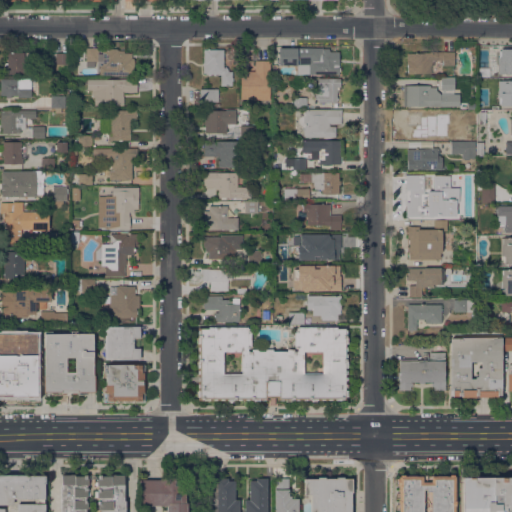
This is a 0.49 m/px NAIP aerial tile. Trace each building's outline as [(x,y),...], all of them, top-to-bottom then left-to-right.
[(86,47),(99,47),(98,60),(86,60),(86,47)] [(498,47),(511,47),(511,106),(498,107),(498,47)] [(134,75),(99,75),(99,64),(102,64),(102,48),(117,48),(117,50),(124,50),(124,52),(132,52),(132,57),(133,57),(133,59),(134,59),(134,75)] [(297,65),(279,65),(279,48),(329,48),(329,51),(336,51),(336,58),(339,58),(339,66),(340,67),(341,69),(339,71),(339,74),(297,74),(297,65)] [(223,67),(227,67),(227,69),(228,69),(228,71),(232,71),(232,77),(233,77),(233,80),(232,80),(232,85),(221,85),(221,74),(206,74),(206,73),(203,73),(203,49),(223,49),(223,67)] [(423,53),(423,51),(454,51),(454,65),(443,65),(443,60),(432,59),(432,65),(431,65),(431,73),(407,73),(407,53),(423,53)] [(24,62),(32,62),(32,74),(24,74),(2,73),(2,65),(4,65),(4,62),(7,62),(7,52),(24,52),(24,62)] [(56,52),(68,52),(68,64),(56,64),(56,52)] [(240,99),(240,71),(254,72),(254,60),(263,60),(269,60),(269,99),(240,99)] [(0,78),(31,78),(31,96),(17,96),(17,94),(12,94),(12,97),(6,97),(6,95),(0,95),(0,78)] [(120,79),(120,78),(137,78),(137,92),(123,91),(123,95),(124,95),(124,105),(94,105),(94,97),(92,97),(92,89),(87,89),(87,79),(120,79)] [(336,101),(318,101),(318,98),(316,98),(316,93),(318,93),(318,78),(340,78),(340,86),(337,86),(337,89),(339,89),(339,92),(336,92),(336,96),(337,97),(338,99),(336,100),(336,101)] [(454,78),(454,94),(459,94),(459,106),(406,106),(406,85),(430,85),(430,87),(436,87),(436,90),(440,93),(440,78),(454,78)] [(218,88),(218,101),(200,101),(200,88),(218,88)] [(51,95),(65,95),(65,107),(51,107),(51,95)] [(306,97),(306,106),(294,107),(294,97),(306,97)] [(108,131),(107,131),(107,118),(108,118),(108,109),(136,109),(136,112),(137,112),(137,115),(136,116),(136,119),(130,119),(130,120),(131,120),(131,125),(130,125),(130,135),(131,135),(131,139),(112,139),(112,140),(108,140),(108,131)] [(303,110),(305,110),(305,109),(341,109),(341,123),(329,123),(329,126),(335,126),(335,136),(303,136),(303,127),(300,123),(298,120),(299,117),(301,115),(303,115),(303,110)] [(470,109),(470,135),(456,135),(456,121),(441,121),(441,109),(470,109)] [(2,133),(2,126),(0,126),(0,110),(36,110),(36,117),(25,117),(25,129),(20,129),(20,133),(5,133),(2,133)] [(226,126),(227,126),(227,130),(225,130),(226,132),(204,132),(204,125),(205,125),(205,110),(235,110),(235,123),(226,123),(226,126)] [(432,123),(430,123),(430,136),(407,137),(407,117),(432,117),(432,123)] [(32,138),(31,126),(44,125),(45,137),(32,138)] [(253,125),(253,137),(240,137),(240,125),(253,125)] [(78,145),(78,135),(92,135),(92,145),(78,145)] [(236,147),(238,147),(237,167),(218,166),(218,155),(204,155),(204,140),(236,141),(236,147)] [(340,140),(340,164),(319,164),(319,160),(311,160),(311,152),(302,152),(302,140),(340,140)] [(21,157),(23,157),(23,163),(3,163),(3,156),(1,156),(1,150),(3,150),(3,141),(21,141),(21,157)] [(56,142),(66,141),(66,152),(61,152),(61,153),(58,153),(58,152),(56,152),(56,142)] [(475,141),(475,158),(462,158),(462,153),(451,153),(451,141),(475,141)] [(413,169),(407,169),(407,149),(420,149),(420,148),(429,148),(429,147),(438,147),(438,154),(440,154),(440,155),(441,155),(441,169),(413,168),(413,169)] [(137,148),(137,158),(132,158),(132,179),(109,179),(109,169),(108,169),(108,157),(93,158),(93,148),(137,148)] [(54,169),(41,169),(41,157),(54,157),(54,169)] [(306,157),(305,168),(293,168),(293,157),(306,157)] [(36,170),(36,196),(30,196),(30,198),(24,198),(24,196),(10,196),(2,196),(2,194),(1,194),(1,183),(1,171),(36,170)] [(313,188),(313,185),(312,185),(312,181),(310,181),(310,171),(338,171),(339,180),(340,180),(340,184),(338,184),(338,193),(322,193),(322,188),(316,188),(313,188)] [(237,172),(237,187),(250,187),(250,198),(219,197),(219,188),(215,188),(215,187),(205,187),(205,184),(204,184),(204,172),(237,172)] [(92,184),(78,184),(78,173),(92,173),(92,184)] [(405,217),(405,201),(409,201),(409,190),(406,190),(405,175),(423,174),(423,193),(427,193),(427,191),(433,191),(433,175),(450,174),(451,186),(459,186),(459,204),(455,204),(455,217),(427,217),(427,216),(405,217)] [(98,195),(112,195),(112,188),(119,188),(119,191),(126,191),(126,185),(139,185),(138,204),(138,208),(134,208),(134,212),(129,212),(129,216),(130,216),(130,229),(105,229),(105,227),(98,227),(98,195)] [(53,201),(53,186),(67,186),(67,199),(63,200),(63,201),(53,201)] [(481,186),(494,186),(494,202),(481,202),(481,186)] [(309,199),(284,199),(284,188),(309,188),(309,199)] [(5,221),(3,221),(3,213),(0,213),(0,202),(22,201),(23,211),(35,211),(35,208),(48,208),(48,209),(49,210),(49,213),(48,213),(48,230),(31,230),(31,237),(21,237),(21,244),(6,244),(5,221)] [(257,201),(258,212),(245,212),(245,201),(257,201)] [(330,214),(341,214),(341,228),(330,228),(330,224),(308,224),(307,215),(298,216),(298,210),(303,210),(303,202),(309,202),(309,204),(330,203),(330,214)] [(227,205),(227,217),(237,217),(237,229),(203,229),(203,210),(209,210),(209,205),(227,205)] [(511,205),(511,232),(504,232),(504,225),(498,225),(498,216),(497,216),(497,205),(511,205)] [(447,220),(447,230),(443,230),(443,250),(440,250),(440,259),(409,259),(409,237),(407,237),(407,226),(419,226),(419,229),(434,229),(434,220),(447,220)] [(79,242),(69,242),(69,232),(79,232),(79,242)] [(104,276),(104,265),(101,265),(101,243),(110,243),(110,233),(126,233),(126,235),(130,235),(130,233),(137,233),(137,245),(134,245),(134,254),(126,254),(126,264),(124,264),(124,276),(104,276)] [(297,258),(297,254),(293,254),(293,245),(292,245),(292,235),(298,235),(298,233),(340,233),(340,248),(338,248),(338,258),(297,258)] [(231,245),(232,245),(232,258),(208,258),(208,251),(205,251),(205,246),(203,246),(203,236),(230,236),(231,245)] [(511,264),(500,264),(500,244),(502,244),(501,237),(511,237),(511,264)] [(24,251),(24,278),(4,278),(4,262),(1,262),(1,250),(24,251)] [(261,250),(260,261),(249,261),(249,250),(261,250)] [(307,289),(307,291),(303,291),(303,289),(298,289),(298,288),(293,288),(293,268),(297,268),(297,264),(339,264),(339,275),(340,275),(340,289),(307,289)] [(231,279),(227,279),(227,289),(210,290),(210,281),(208,281),(208,279),(202,279),(202,267),(210,267),(210,269),(231,268),(231,279)] [(415,284),(415,279),(407,280),(407,268),(440,267),(440,268),(443,268),(443,283),(433,284),(433,286),(421,286),(421,296),(409,296),(408,284),(415,284)] [(502,274),(502,268),(511,268),(511,295),(504,295),(504,287),(501,287),(501,275),(502,274)] [(51,274),(51,285),(38,284),(38,274),(51,274)] [(76,278),(94,278),(94,293),(82,293),(82,291),(76,291),(76,278)] [(139,317),(112,316),(112,308),(109,308),(110,294),(116,294),(116,286),(118,286),(118,285),(127,285),(127,286),(135,286),(135,288),(136,289),(136,292),(135,293),(135,294),(139,294),(139,317)] [(50,288),(50,289),(52,289),(52,300),(50,300),(50,301),(36,301),(36,314),(27,314),(27,316),(14,316),(14,314),(3,314),(3,312),(2,310),(2,307),(3,306),(1,306),(1,301),(2,301),(2,291),(16,291),(15,288),(50,288)] [(222,295),(222,299),(232,299),(232,303),(239,303),(239,321),(215,321),(214,312),(218,312),(218,309),(204,309),(204,295),(222,295)] [(311,309),(306,309),(306,295),(339,295),(340,313),(337,313),(337,319),(321,319),(321,315),(311,315),(311,309)] [(468,299),(474,299),(474,311),(453,311),(453,299),(468,299)] [(511,299),(511,326),(508,326),(508,311),(501,311),(501,299),(511,299)] [(441,322),(425,322),(425,318),(416,318),(416,330),(408,329),(408,328),(407,328),(407,304),(441,304),(441,322)] [(54,310),(54,312),(67,312),(67,322),(54,322),(54,324),(40,324),(40,310),(54,310)] [(304,323),(288,323),(288,312),(304,312),(304,323)] [(200,397),(200,328),(208,328),(208,327),(247,327),(247,329),(249,329),(249,332),(250,332),(250,346),(249,346),(249,348),(247,348),(247,351),(251,351),(251,349),(257,349),(257,351),(264,351),(264,349),(272,349),(272,351),(286,351),(286,349),(292,349),(292,350),(293,350),(293,354),(294,354),(294,351),(296,351),(297,351),(297,348),(295,348),(295,346),(294,346),(294,331),(297,331),(297,326),(336,325),(336,328),(345,328),(345,333),(346,333),(347,336),(348,336),(348,343),(347,343),(345,343),(345,346),(346,346),(346,350),(344,350),(344,396),(344,397),(343,398),(342,398),(340,398),(338,397),(337,397),(200,397)] [(105,359),(105,326),(140,326),(140,337),(133,337),(133,348),(140,348),(140,359),(105,359)] [(0,327),(12,327),(12,338),(0,338),(0,327)] [(59,391),(43,391),(43,374),(45,374),(44,330),(51,330),(51,333),(70,333),(70,330),(76,330),(76,333),(92,333),(92,374),(94,374),(94,391),(78,391),(78,392),(70,392),(70,390),(66,390),(66,392),(59,392),(59,391)] [(504,337),(503,337),(503,330),(511,330),(511,350),(504,350),(504,337)] [(28,332),(40,332),(40,346),(28,346),(28,332)] [(449,338),(461,338),(461,337),(482,336),(482,337),(502,337),(502,346),(501,346),(502,390),(501,390),(501,395),(497,396),(497,397),(461,398),(461,396),(458,396),(458,390),(450,390),(449,338)] [(445,352),(445,362),(444,362),(444,372),(446,372),(446,375),(444,375),(444,380),(445,380),(445,389),(433,389),(433,386),(431,386),(431,382),(433,382),(433,381),(425,381),(425,383),(419,383),(419,381),(410,381),(410,382),(412,382),(412,386),(410,386),(410,389),(399,389),(399,358),(417,358),(417,360),(429,360),(429,351),(445,352)] [(15,379),(16,379),(16,375),(19,375),(18,364),(16,364),(16,356),(26,356),(27,359),(28,359),(28,361),(27,361),(27,363),(36,363),(36,388),(33,388),(33,389),(30,389),(30,388),(28,388),(28,389),(25,389),(25,388),(23,388),(23,385),(21,385),(15,385),(15,379)] [(0,357),(5,357),(4,361),(12,362),(11,382),(13,382),(12,386),(0,386),(0,357)] [(103,392),(105,392),(105,384),(105,373),(103,373),(103,365),(144,364),(144,372),(143,372),(143,386),(146,386),(146,392),(144,392),(144,402),(135,402),(135,400),(133,400),(131,400),(130,401),(129,402),(127,402),(127,401),(126,400),(123,400),(122,401),(120,402),(119,402),(118,401),(117,400),(113,400),(113,402),(103,402),(103,392)] [(352,492),(350,492),(350,511),(310,511),(310,495),(304,495),(304,478),(317,478),(317,477),(325,476),(325,478),(325,470),(332,470),(332,478),(336,478),(336,477),(344,476),(344,478),(352,478),(352,492)] [(0,511),(0,508),(4,508),(4,511),(16,511),(16,504),(35,503),(35,498),(13,498),(13,504),(0,504),(0,474),(28,474),(28,475),(45,475),(45,476),(46,491),(44,491),(44,511),(0,511)] [(124,500),(126,500),(125,511),(100,511),(100,509),(98,509),(98,500),(99,500),(99,497),(97,497),(97,491),(98,491),(98,488),(99,488),(99,485),(97,485),(97,478),(88,478),(89,484),(87,484),(87,487),(87,496),(85,496),(85,499),(86,499),(86,502),(87,502),(87,508),(85,508),(85,511),(87,511),(60,511),(60,487),(62,487),(61,474),(70,474),(75,474),(75,475),(84,475),(84,474),(87,474),(87,476),(98,476),(98,474),(101,474),(101,476),(111,475),(111,474),(115,474),(124,474),(124,500)] [(398,511),(398,485),(397,485),(397,477),(398,477),(398,476),(399,476),(399,474),(404,474),(404,476),(449,476),(449,474),(453,474),(453,476),(455,476),(455,511),(398,511)] [(462,511),(462,477),(511,477),(511,510),(505,510),(503,511),(462,511)] [(167,511),(167,505),(141,505),(141,479),(160,479),(160,478),(186,478),(186,502),(187,502),(187,511),(167,511)] [(267,478),(267,511),(245,511),(245,499),(249,499),(249,480),(256,480),(256,478),(267,478)] [(298,511),(274,511),(274,489),(275,489),(275,478),(289,478),(289,495),(291,495),(291,498),(298,498),(298,511)] [(234,499),(239,499),(239,511),(216,511),(218,480),(235,480),(234,499)]
